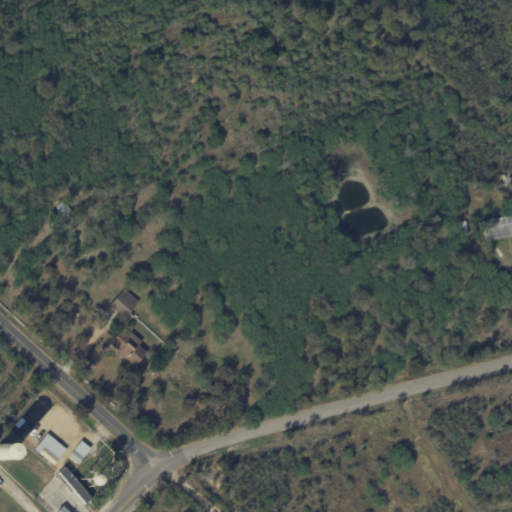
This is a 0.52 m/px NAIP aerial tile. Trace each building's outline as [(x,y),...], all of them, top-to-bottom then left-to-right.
[(101,188),(108,193),(105,198),(98,193),(101,188)] [(62,202),(78,216),(73,222),(57,209),(62,202)] [(483,222),(511,216),(511,237),(511,238),(511,235),(487,239),(483,222)] [(460,222),(467,222),(468,236),(461,236),(460,222)] [(130,313),(125,319),(110,306),(125,289),(140,302),(130,313)] [(131,334),(132,333),(142,342),(139,346),(147,353),(134,369),(116,354),(119,351),(110,343),(121,330),(129,337),(131,334)] [(204,380),(214,388),(208,395),(198,387),(204,380)] [(43,448),(58,461),(54,467),(39,454),(43,448)] [(77,454),(85,460),(78,466),(69,458),(74,451),(77,454)] [(91,498),(62,467),(55,474),(84,504),(91,498)] [(64,505),(63,507),(68,511),(55,511),(49,506),(56,498),(64,505)]
